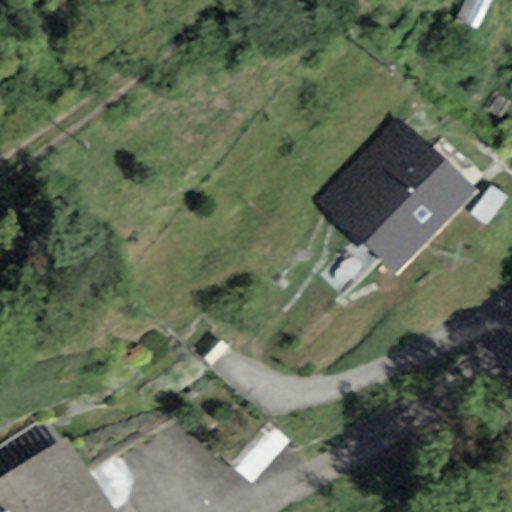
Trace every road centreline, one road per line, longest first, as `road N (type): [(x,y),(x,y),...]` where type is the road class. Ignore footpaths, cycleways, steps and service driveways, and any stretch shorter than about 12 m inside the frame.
road 1 (residential): [(511,358),(272,511)]
road 2 (track): [(200,0),(0,142)]
